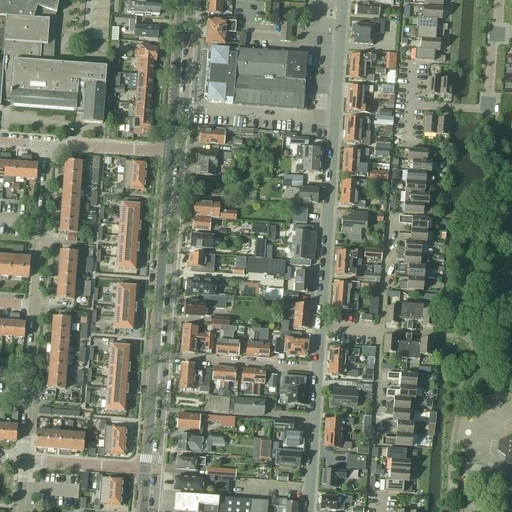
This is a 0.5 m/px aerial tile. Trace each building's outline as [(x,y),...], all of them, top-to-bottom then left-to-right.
[(0,109),(2,110),(2,109),(1,109),(1,107),(1,106),(1,102),(11,102),(11,106),(76,111),(76,110),(84,111),(83,123),(102,124),(105,87),(106,68),(53,64),(55,8),(57,8),(58,0),(0,0),(0,13),(6,15),(6,18),(6,20),(0,19),(0,109)] [(222,0),(209,0),(208,13),(221,14),(222,0)] [(358,0),(358,3),(356,3),(356,16),(378,17),(379,5),(392,6),(392,0),(358,0)] [(160,4),(133,2),(128,2),(127,12),(134,13),(134,14),(142,15),(142,13),(159,14),(160,4)] [(422,18),(436,20),(441,20),(442,9),(423,8),(422,18)] [(128,32),(135,33),(135,37),(157,39),(158,27),(136,26),(136,18),(124,17),(115,16),(114,23),(129,24),(128,32)] [(209,29),(209,31),(209,33),(207,33),(206,42),(224,43),(225,31),(234,32),(235,22),(236,18),(225,18),(225,22),(208,21),(207,29),(209,29)] [(417,18),(416,29),(444,31),(447,31),(447,25),(444,25),(436,24),(436,20),(422,18),(417,18)] [(368,27),(355,26),(353,45),(372,46),(373,35),(379,35),(379,22),(369,21),(368,27)] [(281,23),(279,41),(290,42),(291,23),(281,23)] [(416,29),(416,40),(420,40),(435,41),(435,36),(443,37),(444,31),(416,29)] [(420,40),(420,50),(434,51),(434,52),(439,52),(440,41),(435,41),(420,40)] [(110,49),(118,49),(119,41),(111,41),(110,49)] [(135,51),(134,58),(138,59),(138,60),(153,61),(155,61),(156,48),(146,47),(146,45),(139,45),(139,52),(135,51)] [(205,88),(204,100),(207,100),(207,103),(233,105),(302,110),(303,109),(304,93),(304,84),(305,83),(305,75),(307,55),(287,54),(248,51),(244,50),(237,50),(211,48),(211,51),(208,50),(207,62),(210,62),(209,75),(208,89),(205,88)] [(415,50),(414,61),(441,63),(444,63),(444,57),(442,57),(434,56),(434,52),(434,51),(420,50),(415,50)] [(365,56),(351,55),(350,67),(365,68),(371,69),(371,61),(374,61),(374,55),(365,54),(365,56)] [(388,70),(395,70),(396,54),(388,54),(388,70)] [(138,60),(137,75),(152,76),(153,61),(138,60)] [(365,75),(365,68),(350,67),(349,78),(364,79),(364,81),(373,82),(373,76),(365,75)] [(111,82),(118,83),(119,75),(112,74),(111,82)] [(137,75),(136,90),(151,91),(152,76),(137,75)] [(427,79),(426,100),(431,100),(431,95),(439,96),(440,80),(427,79)] [(440,80),(439,96),(446,96),(445,101),(450,102),(452,81),(440,80)] [(348,87),(348,99),(363,100),(364,93),(372,93),(372,87),(363,86),(363,88),(348,87)] [(108,98),(110,98),(115,98),(115,93),(123,94),(124,89),(109,87),(108,98)] [(136,90),(135,105),(150,106),(151,91),(136,90)] [(363,107),(363,100),(348,99),(347,110),(361,111),(361,114),(370,114),(371,108),(363,107)] [(134,119),(134,120),(151,121),(151,120),(149,120),(150,106),(135,105),(134,119)] [(425,113),(423,134),(436,135),(437,119),(429,118),(430,113),(425,113)] [(437,119),(436,135),(448,136),(449,115),(444,114),(444,119),(437,119)] [(373,122),(373,125),(376,125),(390,126),(391,126),(393,126),(393,119),(393,118),(392,118),(390,117),(378,117),(375,117),(375,116),(374,119),(376,119),(376,123),(373,122)] [(346,119),(345,131),(361,132),(361,124),(370,125),(370,119),(361,118),(361,120),(346,119)] [(130,119),(129,135),(132,135),(139,135),(139,133),(150,134),(151,121),(134,120),(134,119),(130,119)] [(200,131),(199,144),(223,146),(224,135),(224,134),(253,135),(253,130),(253,129),(252,129),(225,128),(224,130),(216,130),(216,132),(200,131)] [(360,139),(361,132),(345,131),(345,142),(359,143),(359,145),(368,146),(369,139),(360,139)] [(308,146),(308,139),(296,138),(296,134),(291,134),(290,144),(308,146)] [(376,139),(375,149),(389,150),(390,140),(376,139)] [(297,153),(296,160),(302,160),(320,161),(321,150),(304,149),(304,147),(297,146),(297,153)] [(374,156),(387,157),(389,157),(389,150),(375,149),(374,149),(374,156)] [(344,150),(343,162),(359,164),(359,156),(368,156),(368,150),(359,150),(359,151),(344,150)] [(408,150),(407,161),(412,161),(426,162),(427,157),(435,158),(435,152),(408,150)] [(201,166),(200,175),(213,176),(214,167),(216,167),(217,160),(231,161),(231,154),(198,152),(197,166),(201,166)] [(3,181),(3,183),(14,184),(14,178),(15,163),(10,162),(9,154),(5,154),(3,177),(3,181)] [(15,163),(14,178),(24,179),(26,156),(22,155),(20,163),(15,163)] [(26,156),(24,179),(36,180),(37,164),(31,164),(31,156),(26,156)] [(120,160),(119,165),(124,166),(123,175),(146,177),(147,164),(125,162),(125,160),(120,160)] [(296,167),(295,173),(302,173),(302,171),(319,173),(320,161),(302,160),(302,167),(296,167)] [(65,161),(64,173),(81,174),(82,162),(65,161)] [(411,171),(411,172),(426,173),(430,173),(431,162),(426,162),(412,161),(411,171)] [(343,162),(343,174),(357,175),(357,176),(357,177),(367,178),(368,164),(359,164),(343,162)] [(406,171),(406,182),(433,184),(433,178),(425,177),(426,173),(411,172),(411,171),(406,171)] [(369,172),(369,180),(387,181),(388,173),(369,172)] [(64,173),(63,185),(80,186),(81,174),(64,173)] [(118,184),(118,190),(122,190),(122,189),(144,191),(146,177),(123,175),(122,185),(118,184)] [(284,176),(283,180),(291,181),(291,186),(302,187),(302,177),(291,176),(284,176)] [(342,182),(341,194),(357,195),(357,187),(366,188),(366,182),(357,181),(357,183),(342,182)] [(375,181),(375,189),(385,189),(386,189),(387,182),(386,181),(380,181),(375,181)] [(406,182),(405,193),(410,193),(424,194),(424,189),(432,190),(433,184),(406,182)] [(63,185),(62,197),(79,198),(80,186),(63,185)] [(245,188),(244,198),(253,199),(256,200),(257,190),(254,189),(245,188)] [(318,191),(318,189),(299,188),(298,203),(317,204),(317,195),(317,190),(318,191)] [(405,193),(404,203),(409,203),(423,204),(423,205),(428,205),(429,194),(424,194),(410,193),(405,193)] [(341,194),(341,205),(355,206),(355,208),(364,208),(365,202),(356,202),(357,195),(341,194)] [(62,197),(61,209),(78,210),(79,198),(62,197)] [(219,212),(220,205),(197,203),(197,206),(194,205),(194,217),(211,218),(212,219),(218,220),(218,219),(235,221),(236,213),(219,212)] [(404,203),(403,214),(430,216),(431,216),(431,210),(423,209),(423,205),(423,204),(409,203),(404,203)] [(121,204),(120,216),(140,217),(141,206),(121,204)] [(291,208),(290,223),(295,224),(306,224),(307,224),(308,208),(307,208),(297,208),(291,207),(291,208)] [(61,209),(60,221),(77,222),(78,210),(61,209)] [(342,218),(341,233),(348,234),(347,241),(360,242),(360,235),(361,229),(366,229),(367,214),(354,213),(353,219),(342,218)] [(120,216),(119,226),(139,228),(140,217),(120,216)] [(398,217),(398,224),(411,225),(411,230),(427,231),(428,219),(398,217)] [(209,220),(193,219),(193,231),(209,232),(209,228),(215,229),(216,221),(209,220)] [(76,234),(77,222),(60,221),(59,232),(76,234)] [(119,226),(118,237),(139,239),(139,228),(119,226)] [(292,238),(292,246),(313,248),(315,233),(312,233),(312,227),(293,226),(293,232),(296,233),(295,238),(292,238)] [(397,234),(397,241),(405,242),(421,243),(426,243),(427,231),(411,230),(410,235),(397,234)] [(76,243),(76,241),(77,235),(68,235),(67,241),(67,242),(76,243)] [(190,236),(189,241),(190,241),(190,248),(212,250),(213,237),(191,235),(191,236),(190,236)] [(118,237),(117,248),(138,249),(139,239),(118,237)] [(398,247),(398,253),(420,255),(421,243),(405,242),(404,248),(398,247)] [(313,261),(313,248),(292,246),(291,253),(294,254),(294,259),(291,259),(290,266),(309,267),(310,261),(313,261)] [(117,248),(117,259),(137,260),(138,249),(117,248)] [(60,251),(59,263),(76,264),(77,252),(60,251)] [(337,252),(337,263),(352,265),(360,265),(361,261),(361,257),(361,251),(352,251),(352,253),(337,252)] [(398,253),(397,259),(404,259),(403,265),(419,267),(419,266),(424,267),(428,267),(429,255),(420,255),(398,253)] [(190,255),(189,263),(192,264),(191,268),(194,268),(194,272),(213,274),(214,256),(206,255),(206,256),(190,255)] [(0,273),(2,274),(2,276),(8,277),(8,274),(15,275),(14,277),(28,278),(29,261),(0,258),(0,273)] [(117,259),(116,270),(136,271),(137,260),(117,259)] [(246,259),(245,273),(284,276),(284,275),(285,268),(285,262),(271,261),(265,260),(246,259)] [(59,263),(58,275),(75,276),(76,264),(59,263)] [(337,263),(336,275),(351,276),(350,278),(359,278),(360,272),(360,270),(360,265),(352,265),(337,263)] [(395,265),(395,272),(408,273),(407,278),(423,279),(424,267),(419,266),(419,267),(403,265),(395,265)] [(312,273),(296,272),(295,292),(311,293),(312,273)] [(364,273),(363,281),(379,282),(380,282),(380,274),(379,274),(364,273)] [(58,275),(57,287),(74,288),(75,276),(58,275)] [(400,282),(400,290),(422,291),(423,279),(407,278),(407,283),(400,282)] [(188,280),(187,294),(203,295),(216,296),(217,292),(218,282),(216,282),(188,280)] [(335,284),(334,295),(349,296),(350,289),(358,290),(359,289),(372,290),(371,294),(375,294),(375,290),(376,282),(357,281),(357,283),(350,283),(350,285),(335,284)] [(117,286),(116,297),(136,298),(137,287),(117,286)] [(73,301),(74,288),(57,287),(56,299),(73,301)] [(265,301),(282,302),(283,290),(266,289),(265,301)] [(334,295),(334,307),(348,308),(348,309),(357,310),(357,304),(349,304),(349,296),(334,295)] [(203,317),(204,309),(225,310),(225,298),(203,296),(203,303),(186,301),(185,316),(203,317)] [(116,297),(115,308),(136,309),(136,298),(116,297)] [(295,304),(294,317),(309,318),(310,305),(295,304)] [(399,309),(398,320),(410,321),(411,305),(399,304),(398,309),(399,309)] [(411,305),(410,321),(421,322),(422,311),(423,311),(423,306),(411,305)] [(115,308),(114,319),(135,320),(136,309),(115,308)] [(398,325),(398,320),(399,309),(398,309),(386,308),(385,324),(398,325)] [(422,311),(421,322),(421,327),(433,328),(435,312),(423,311),(422,311)] [(3,321),(2,336),(13,337),(15,314),(10,313),(8,321),(3,321)] [(15,314),(13,337),(23,338),(24,322),(19,322),(19,314),(15,314)] [(308,329),(309,318),(294,317),(294,328),(308,329)] [(52,318),(52,329),(68,330),(69,319),(52,318)] [(211,318),(210,325),(229,327),(230,319),(211,318)] [(114,319),(113,330),(134,332),(135,320),(114,319)] [(183,326),(182,338),(212,340),(212,335),(206,334),(206,335),(197,334),(198,327),(183,326)] [(215,355),(227,356),(229,327),(220,327),(220,332),(224,332),(224,342),(216,341),(215,355)] [(229,327),(227,356),(238,357),(239,343),(232,342),(233,333),(234,333),(236,331),(237,328),(229,327)] [(52,329),(51,341),(68,342),(68,330),(52,329)] [(245,358),(256,359),(258,334),(259,330),(252,329),(252,333),(254,334),(253,344),(246,343),(245,358)] [(258,334),(256,359),(268,359),(269,345),(262,345),(263,334),(258,334)] [(383,353),(395,354),(396,343),(397,338),(384,337),(383,353)] [(205,350),(211,351),(212,340),(182,338),(182,351),(183,353),(196,354),(197,343),(205,344),(205,350)] [(285,339),(284,353),(286,353),(286,357),(295,358),(295,357),(306,357),(306,352),(307,352),(308,343),(292,342),(292,340),(285,339)] [(419,356),(431,357),(433,341),(420,340),(420,344),(419,356)] [(51,341),(50,353),(67,354),(68,342),(51,341)] [(272,342),(271,353),(279,354),(280,342),(272,342)] [(395,354),(394,359),(407,360),(408,344),(396,343),(395,354)] [(408,344),(407,360),(419,361),(419,356),(420,344),(408,344)] [(110,350),(109,357),(130,358),(130,351),(130,348),(110,346),(110,350)] [(362,350),(361,355),(367,356),(367,358),(374,359),(375,348),(367,348),(362,347),(362,350)] [(330,353),(330,362),(347,363),(354,364),(355,356),(359,356),(359,351),(339,349),(339,351),(333,350),(332,353),(330,353)] [(50,353),(49,365),(66,366),(67,354),(50,353)] [(109,357),(108,368),(129,369),(130,358),(109,357)] [(330,362),(329,371),(331,371),(331,374),(338,374),(338,376),(357,377),(358,372),(346,371),(347,363),(330,362)] [(49,365),(48,377),(65,378),(66,366),(49,365)] [(180,365),(179,377),(201,379),(202,374),(195,373),(195,366),(180,365)] [(218,389),(223,389),(225,368),(213,367),(212,381),(219,382),(218,389)] [(108,368),(108,379),(128,380),(129,369),(108,368)] [(223,389),(222,397),(229,398),(229,392),(227,392),(228,382),(234,383),(235,369),(225,368),(223,389)] [(242,370),(241,383),(248,384),(248,389),(244,391),(244,396),(251,396),(253,370),(242,370)] [(253,370),(251,396),(259,397),(260,384),(263,385),(264,371),(260,371),(253,370)] [(387,373),(387,381),(400,381),(400,386),(416,388),(416,387),(421,388),(422,376),(417,375),(387,373)] [(361,382),(372,383),(373,375),(362,374),(361,382)] [(269,375),(268,389),(273,389),(276,389),(277,377),(277,376),(269,375)] [(48,377),(47,388),(64,390),(65,378),(48,377)] [(179,377),(179,389),(193,390),(194,384),(201,384),(201,379),(179,377)] [(279,389),(279,396),(285,396),(285,398),(287,399),(287,406),(303,407),(305,379),(283,378),(282,389),(279,389)] [(108,379),(107,389),(127,391),(128,380),(108,379)] [(198,395),(208,396),(210,380),(202,379),(202,385),(199,385),(198,395)] [(332,389),(331,406),(356,407),(357,391),(372,392),(373,385),(357,384),(356,390),(332,389)] [(386,390),(386,398),(394,398),(410,399),(415,400),(416,388),(400,386),(399,391),(386,390)] [(107,389),(106,400),(127,402),(127,391),(107,389)] [(229,399),(210,398),(209,412),(228,413),(228,411),(233,411),(233,414),(262,416),(264,401),(235,399),(235,400),(229,400),(229,399)] [(387,404),(387,409),(409,411),(414,411),(415,400),(410,399),(394,398),(393,404),(387,404)] [(106,400),(105,412),(126,413),(127,402),(106,400)] [(387,409),(386,415),(393,416),(392,422),(408,423),(413,423),(414,411),(409,411),(387,409)] [(198,431),(199,424),(199,416),(178,414),(177,429),(198,431)] [(235,418),(204,416),(203,422),(221,423),(220,428),(234,429),(235,418)] [(325,424),(325,433),(342,435),(343,426),(352,426),(353,420),(335,419),(334,421),(328,420),(328,424),(325,424)] [(299,441),(301,441),(302,428),(294,427),(294,422),(274,421),(274,428),(284,429),(284,440),(285,440),(285,444),(299,445),(299,441)] [(384,421),(383,429),(396,429),(396,434),(412,435),(413,423),(408,423),(392,422),(384,421)] [(2,424),(1,440),(15,441),(16,425),(2,424)] [(100,425),(100,430),(104,431),(103,440),(125,441),(126,428),(105,427),(105,425),(100,425)] [(498,442),(497,451),(505,457),(504,466),(511,471),(511,485),(509,484),(503,509),(511,511),(511,426),(511,427),(511,436),(511,437),(510,440),(507,438),(498,442)] [(36,430),(35,447),(47,448),(48,431),(36,430)] [(48,431),(47,448),(59,449),(60,432),(48,431)] [(60,432),(59,449),(71,450),(72,433),(60,432)] [(72,433),(71,450),(83,451),(84,434),(72,433)] [(342,443),(342,435),(325,433),(324,442),(326,442),(326,446),(333,446),(332,448),(351,450),(351,444),(342,443)] [(383,438),(382,446),(411,448),(412,435),(396,434),(396,439),(383,438)] [(178,436),(177,445),(194,446),(194,445),(209,446),(209,443),(224,444),(225,437),(209,436),(209,439),(203,438),(196,437),(196,439),(194,439),(194,437),(178,436)] [(98,450),(97,456),(103,456),(103,454),(124,456),(125,441),(103,440),(103,450),(98,450)] [(194,447),(194,446),(177,445),(177,451),(193,453),(193,451),(195,451),(195,453),(204,454),(205,451),(202,451),(202,448),(194,447)] [(387,449),(386,460),(391,461),(391,460),(405,461),(405,457),(416,458),(417,451),(387,449)] [(272,458),(272,459),(276,459),(275,465),(279,465),(284,466),(298,467),(300,454),(276,452),(276,451),(272,451),(272,458)] [(347,456),(346,470),(365,471),(366,457),(347,456)] [(195,471),(196,466),(204,467),(205,459),(176,457),(175,469),(195,471)] [(391,460),(391,461),(390,471),(409,472),(410,461),(405,461),(391,460)] [(206,471),(206,476),(231,478),(231,477),(231,473),(231,470),(206,468),(206,471)] [(322,470),(320,487),(336,489),(337,478),(345,479),(346,472),(338,471),(322,470)] [(384,481),(389,481),(404,482),(403,483),(408,483),(409,472),(390,471),(389,481),(384,481)] [(96,476),(95,482),(101,483),(100,492),(122,493),(123,479),(108,478),(102,478),(102,476),(96,476)] [(174,477),(173,492),(188,493),(189,478),(174,477)] [(189,478),(188,493),(203,494),(204,479),(189,478)] [(222,478),(222,483),(226,483),(226,487),(231,488),(231,479),(222,478)] [(383,492),(411,494),(411,488),(403,487),(403,483),(404,482),(389,481),(384,481),(383,492)] [(94,501),(94,507),(99,508),(100,505),(120,507),(121,507),(122,493),(100,492),(99,501),(94,501)] [(175,494),(173,511),(174,511),(267,511),(268,501),(229,498),(175,494)] [(321,496),(320,510),(337,511),(343,511),(344,496),(337,495),(337,497),(321,496)] [(295,511),(296,503),(286,502),(286,500),(278,499),(272,499),(271,506),(285,507),(284,511),(295,511)]
